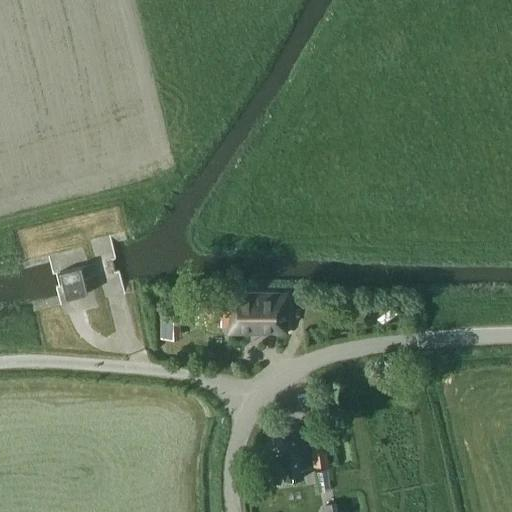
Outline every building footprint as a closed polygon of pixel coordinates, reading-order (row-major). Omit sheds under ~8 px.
[(87,294),(79,266),(59,271),(67,300),(87,294)] [(286,297),(228,295),(228,299),(198,298),(197,316),(204,316),(204,326),(228,327),(227,334),(285,336),(286,297)] [(179,310),(159,310),(159,338),(179,338),(179,310)] [(334,465),(330,424),(310,426),(314,467),(334,465)] [(310,467),(304,427),(267,432),(271,457),(264,458),(267,474),(281,472),(283,481),(302,478),(300,469),(310,467)] [(338,511),(336,501),(322,504),(323,511),(338,511)]
